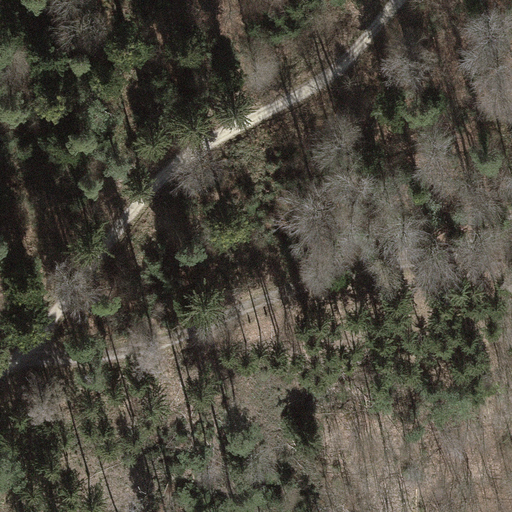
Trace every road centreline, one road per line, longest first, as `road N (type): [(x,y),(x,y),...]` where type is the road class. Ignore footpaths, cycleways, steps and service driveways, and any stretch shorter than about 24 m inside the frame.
road 1 (track): [(399,0),(324,80),(167,174),(99,245),(34,341),(0,369)]
road 2 (track): [(12,361),(155,345),(325,281),(486,243),(511,225)]
